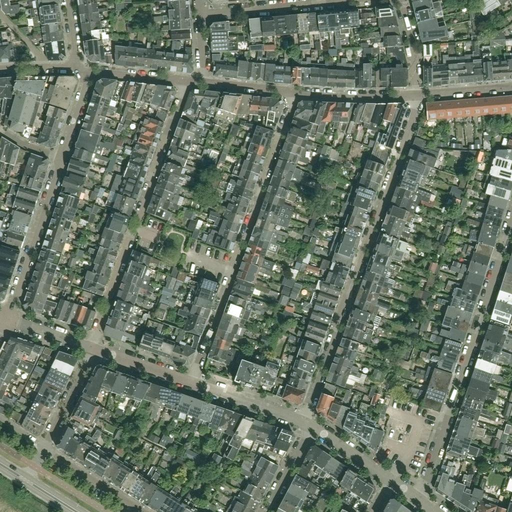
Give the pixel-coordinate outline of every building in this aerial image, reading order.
[(28,0),(29,2),(33,2),(34,9),(58,5),(57,0),(28,0)] [(189,10),(188,0),(168,2),(168,7),(162,7),(162,9),(160,10),(160,12),(168,11),(189,10)] [(439,2),(432,3),(431,0),(423,0),(412,3),(412,4),(415,14),(440,7),(439,2)] [(510,2),(511,0),(473,0),(484,16),(500,5),(501,6),(509,1),(510,2)] [(99,4),(79,6),(80,15),(102,12),(108,12),(107,8),(100,9),(99,4)] [(19,5),(9,7),(10,15),(21,13),(19,5)] [(60,14),(59,11),(58,7),(59,7),(58,5),(34,9),(30,10),(31,18),(33,18),(60,14)] [(361,20),(395,17),(393,9),(390,7),(375,8),(376,13),(367,14),(367,9),(360,10),(361,20)] [(436,19),(443,17),(440,7),(415,14),(417,23),(417,24),(436,19)] [(190,20),(189,10),(168,11),(169,17),(159,17),(153,17),(153,22),(161,22),(169,21),(190,20)] [(360,35),(358,10),(347,11),(349,28),(355,28),(355,35),(360,35)] [(349,28),(347,11),(346,11),(337,12),(340,39),(345,39),(345,38),(350,38),(349,28)] [(104,22),(102,12),(80,15),(81,24),(104,22)] [(340,39),(337,12),(328,13),(327,13),(329,32),(335,31),(336,40),(340,40),(340,39)] [(329,32),(327,13),(326,13),(327,13),(317,14),(321,50),(324,50),(323,40),(325,40),(324,32),(329,32)] [(60,22),(60,17),(60,14),(33,18),(34,27),(41,26),(61,23),(60,22)] [(321,50),(317,14),(308,15),(307,15),(309,33),(314,32),(314,40),(315,39),(316,43),(315,43),(316,51),(321,51),(321,50)] [(309,33),(307,15),(297,16),(298,34),(299,42),(304,41),(304,33),(309,33)] [(298,34),(297,16),(285,17),(286,35),(298,34)] [(286,35),(285,17),(273,18),(275,36),(286,35)] [(366,27),(366,25),(378,24),(379,29),(380,29),(398,28),(398,27),(397,27),(395,17),(361,20),(362,28),(366,27)] [(275,36),(273,18),(261,19),(263,38),(263,41),(268,41),(268,37),(275,36)] [(263,38),(261,19),(249,20),(251,42),(253,42),(253,39),(263,38)] [(444,22),(437,24),(436,19),(417,24),(417,25),(420,34),(445,27),(444,22)] [(190,29),(190,20),(169,21),(169,26),(163,27),(163,29),(161,29),(162,31),(171,31),(190,29)] [(104,22),(81,24),(83,34),(104,31),(115,30),(114,24),(108,25),(108,21),(104,22)] [(42,32),(37,33),(38,36),(26,37),(27,37),(33,36),(62,32),(62,29),(61,29),(61,24),(61,23),(41,26),(42,32)] [(241,31),(241,26),(238,27),(238,26),(229,27),(229,23),(213,24),(210,27),(210,33),(228,32),(241,31)] [(448,37),(445,27),(420,34),(422,42),(421,42),(422,43),(440,39),(448,37)] [(371,39),(400,37),(398,28),(380,29),(380,33),(373,33),(373,34),(363,35),(363,39),(371,39)] [(495,34),(492,28),(484,33),(487,38),(495,34)] [(191,40),(190,29),(171,31),(171,36),(163,37),(164,41),(171,40),(171,41),(191,40)] [(5,62),(14,61),(11,37),(7,37),(6,31),(1,32),(1,34),(5,62)] [(112,39),(112,35),(104,36),(104,31),(83,34),(84,43),(105,40),(112,39)] [(506,40),(501,31),(495,34),(487,38),(488,41),(490,41),(497,40),(506,40)] [(34,40),(43,39),(44,44),(63,41),(63,40),(62,33),(62,32),(33,36),(27,37),(30,41),(34,41),(34,40)] [(210,33),(211,43),(238,42),(245,41),(245,36),(228,37),(228,32),(210,33)] [(126,67),(127,48),(121,47),(122,43),(117,43),(117,35),(112,35),(112,39),(115,44),(115,47),(116,65),(126,67)] [(402,45),(400,37),(371,39),(371,44),(383,44),(383,48),(386,48),(392,47),(402,47),(402,46),(402,45)] [(105,56),(103,44),(109,43),(109,41),(112,41),(112,39),(105,40),(84,43),(86,59),(105,56)] [(65,56),(63,42),(63,41),(44,44),(40,44),(40,47),(45,46),(47,59),(49,61),(63,61),(63,60),(65,58),(66,57),(65,56)] [(164,71),(166,52),(160,52),(161,42),(157,41),(156,46),(154,70),(164,71)] [(166,52),(164,71),(173,72),(176,42),(172,41),(171,53),(166,52)] [(185,55),(179,54),(180,42),(176,42),(173,72),(182,73),(185,55)] [(229,53),(229,48),(238,48),(238,42),(211,43),(212,54),(224,53),(229,53)] [(483,82),(481,49),(478,49),(478,42),(471,42),(472,56),(474,82),(475,82),(475,83),(482,82),(483,82)] [(126,67),(135,68),(137,43),(134,43),(133,49),(127,48),(126,67)] [(135,68),(144,69),(147,50),(141,49),(141,44),(137,43),(135,68)] [(144,69),(154,70),(156,46),(153,45),(152,51),(149,50),(149,48),(150,48),(150,44),(147,43),(147,50),(144,69)] [(432,46),(432,45),(423,46),(423,48),(423,58),(432,57),(432,51),(432,46)] [(490,63),(489,46),(481,47),(481,49),(483,82),(491,81),(491,82),(492,82),(491,80),(494,80),(492,63),(490,63)] [(408,78),(408,69),(407,69),(408,67),(402,47),(392,47),(386,48),(387,54),(394,54),(394,56),(397,61),(398,66),(390,66),(390,67),(390,70),(391,78),(408,78)] [(193,71),(192,55),(191,48),(185,48),(185,55),(182,73),(190,74),(193,71)] [(288,59),(288,54),(288,51),(284,51),(284,54),(284,59),(284,60),(282,84),(291,85),(292,63),(288,63),(288,59)] [(264,82),(266,59),(262,58),(262,52),(258,52),(257,60),(257,64),(255,81),(264,82)] [(273,83),(275,65),(276,60),(270,59),(270,58),(275,58),(276,52),(267,52),(266,52),(266,59),(264,82),(273,83)] [(112,65),(110,53),(106,53),(107,56),(105,56),(86,59),(90,63),(112,65)] [(509,79),(507,54),(504,54),(504,56),(504,62),(500,62),(500,60),(499,60),(500,81),(506,80),(506,79),(509,79)] [(449,85),(447,56),(441,56),(442,66),(439,66),(440,86),(449,85)] [(457,83),(455,58),(448,58),(448,56),(447,56),(449,85),(455,84),(455,83),(457,83)] [(474,82),(472,56),(464,56),(465,64),(464,64),(466,84),(472,83),(472,82),(474,82)] [(459,57),(455,58),(457,83),(459,83),(459,84),(465,84),(466,84),(464,64),(460,64),(459,57)] [(226,58),(225,58),(224,63),(220,63),(214,63),(213,75),(215,77),(224,78),(226,58)] [(235,79),(236,63),(236,64),(234,64),(235,59),(226,58),(224,78),(235,79)] [(307,58),(306,63),(302,62),(300,85),(309,86),(309,85),(311,64),(311,59),(307,58)] [(248,60),(246,80),(255,81),(257,64),(252,64),(252,59),(248,59),(248,60)] [(282,84),(284,60),(280,59),(279,66),(275,65),(273,83),(282,84)] [(300,85),(302,62),(302,60),(293,59),(292,63),(291,85),(300,85)] [(336,87),(336,71),(332,71),(333,59),(328,59),(328,60),(328,68),(327,87),(336,87)] [(345,88),(347,64),(346,64),(346,59),(341,59),(341,64),(337,64),(336,69),(336,71),(336,87),(345,88)] [(235,79),(246,80),(248,60),(244,60),(244,63),(238,62),(238,63),(236,63),(235,79)] [(327,87),(328,68),(328,60),(325,60),(325,65),(319,65),(319,70),(318,86),(327,87)] [(439,64),(438,64),(437,61),(431,61),(432,63),(430,63),(432,87),(440,86),(439,66),(439,64)] [(391,89),(391,78),(390,70),(390,67),(390,66),(386,66),(386,63),(380,63),(380,68),(381,88),(390,89),(391,89)] [(432,87),(430,63),(424,64),(424,67),(423,67),(424,86),(426,87),(432,87)] [(318,86),(319,70),(319,65),(311,64),(309,85),(318,86)] [(354,88),(355,68),(355,66),(354,66),(354,64),(347,64),(345,88),(354,88)] [(372,69),(372,68),(371,68),(371,65),(363,65),(363,70),(364,70),(363,89),(372,89),(372,84),(372,69)] [(363,89),(364,70),(363,70),(357,70),(357,68),(355,68),(354,88),(363,89)] [(381,88),(380,68),(372,68),(372,69),(372,84),(372,89),(372,88),(381,88)] [(77,81),(74,77),(50,77),(48,85),(73,93),(77,81)] [(11,100),(17,78),(15,78),(7,79),(4,99),(1,115),(3,115),(6,100),(11,100)] [(35,119),(41,101),(43,93),(46,84),(48,78),(32,78),(31,78),(30,78),(26,79),(27,78),(25,78),(17,78),(11,100),(3,125),(10,130),(11,129),(14,131),(18,133),(22,132),(21,135),(29,140),(33,126),(34,123),(35,119)] [(408,85),(408,78),(391,78),(391,89),(392,89),(392,88),(405,88),(408,85)] [(118,97),(115,96),(103,92),(107,80),(102,79),(100,81),(99,82),(97,83),(95,89),(93,95),(111,101),(116,102),(118,97)] [(115,96),(120,82),(107,80),(103,92),(115,96)] [(131,102),(138,84),(127,83),(121,100),(128,102),(126,107),(129,108),(131,102)] [(73,93),(48,85),(47,84),(46,84),(43,93),(70,102),(73,93)] [(137,112),(147,85),(138,84),(131,102),(136,103),(135,107),(137,108),(135,111),(137,112)] [(150,106),(150,104),(157,86),(147,85),(137,112),(137,113),(142,114),(146,104),(150,106)] [(157,111),(166,87),(157,86),(150,104),(150,106),(149,108),(153,110),(157,111)] [(165,122),(176,92),(173,88),(166,87),(157,111),(154,119),(165,122)] [(197,109),(199,104),(197,104),(198,101),(200,101),(203,92),(194,91),(190,93),(180,120),(192,124),(195,116),(196,117),(199,110),(197,109)] [(206,113),(214,93),(203,92),(200,101),(198,101),(197,104),(199,104),(197,109),(199,110),(201,111),(200,113),(206,115),(206,113)] [(70,102),(43,93),(41,101),(42,102),(67,111),(70,102)] [(215,116),(223,94),(214,93),(206,113),(208,114),(215,116)] [(222,125),(233,95),(223,94),(215,116),(212,126),(210,130),(216,133),(218,127),(216,126),(218,121),(221,122),(220,124),(222,125)] [(93,95),(90,104),(113,111),(115,107),(109,105),(110,102),(111,101),(93,95)] [(235,116),(242,96),(233,95),(222,125),(223,125),(223,123),(232,126),(232,125),(235,116)] [(249,115),(251,97),(242,96),(235,116),(241,117),(241,115),(248,116),(249,115)] [(258,116),(261,98),(251,97),(249,115),(254,116),(253,123),(257,124),(258,117),(258,116)] [(508,113),(507,97),(505,98),(505,97),(504,97),(504,98),(498,98),(500,114),(501,114),(508,113)] [(265,127),(270,99),(261,98),(258,116),(258,117),(263,117),(261,126),(265,127)] [(500,114),(498,98),(491,98),(491,99),(489,99),(491,115),(497,114),(500,114)] [(275,130),(284,104),(281,100),(270,99),(265,127),(275,130)] [(491,115),(489,99),(487,99),(486,99),(480,100),(482,116),(490,115),(491,115)] [(472,116),(472,108),(471,100),(469,100),(468,100),(462,101),(463,117),(472,116)] [(472,100),(471,100),(472,108),(472,116),(482,116),(480,100),(474,100),(473,100),(472,100)] [(454,118),(453,102),(451,102),(451,101),(450,101),(450,102),(444,102),(445,118),(454,118)] [(463,117),(462,101),(456,101),(455,101),(453,102),(454,118),(463,117)] [(302,121),(308,102),(302,102),(298,104),(294,118),(302,121)] [(309,123),(316,103),(308,102),(302,121),(309,123)] [(445,118),(444,102),(438,103),(438,102),(437,102),(437,103),(435,103),(436,119),(437,119),(445,118)] [(316,103),(309,123),(310,123),(307,133),(316,136),(315,138),(325,141),(326,137),(323,135),(316,133),(318,128),(327,104),(316,103)] [(426,104),(427,120),(436,119),(435,103),(433,103),(431,103),(426,104)] [(113,111),(90,104),(87,113),(105,118),(106,113),(112,115),(113,111)] [(330,123),(336,104),(327,104),(318,128),(316,133),(323,135),(326,137),(328,132),(323,130),(326,122),(330,123)] [(339,122),(345,104),(336,104),(330,123),(334,124),(332,129),(337,131),(337,130),(339,122)] [(345,133),(354,104),(345,104),(339,122),(337,130),(345,133)] [(360,123),(365,105),(356,104),(346,133),(350,135),(354,123),(359,125),(360,123)] [(385,148),(391,150),(406,108),(407,107),(405,104),(398,104),(386,135),(380,133),(378,142),(375,141),(375,143),(373,149),(369,160),(386,165),(387,161),(381,159),(385,148)] [(384,133),(381,132),(380,133),(386,135),(398,104),(388,104),(380,126),(386,128),(384,133)] [(63,122),(66,112),(45,105),(44,109),(48,110),(47,114),(45,114),(44,115),(46,116),(63,122)] [(368,128),(376,105),(365,105),(360,123),(364,124),(363,127),(367,129),(368,128)] [(377,131),(386,105),(376,105),(368,128),(377,131)] [(132,121),(135,114),(133,113),(128,111),(126,118),(125,119),(130,121),(132,121)] [(105,124),(107,118),(105,118),(87,113),(84,121),(108,129),(109,129),(110,125),(105,124)] [(60,131),(63,122),(46,116),(45,122),(38,120),(36,119),(35,119),(34,123),(60,131)] [(161,133),(164,124),(144,117),(142,121),(141,121),(140,125),(161,133)] [(310,123),(309,123),(302,121),(294,118),(293,120),(290,127),(307,133),(310,123)] [(180,120),(177,128),(192,134),(194,135),(199,137),(200,137),(202,137),(202,135),(201,135),(202,134),(204,128),(203,128),(202,128),(196,125),(192,124),(180,120)] [(101,131),(115,136),(113,142),(117,143),(117,142),(120,133),(116,132),(109,129),(108,129),(84,121),(81,130),(99,136),(101,131)] [(274,132),(257,127),(251,125),(245,124),(245,122),(241,121),(240,125),(255,130),(253,135),(271,141),(274,132)] [(57,140),(60,131),(34,123),(33,126),(42,130),(41,133),(39,132),(39,134),(57,140)] [(158,141),(161,133),(140,125),(138,130),(135,129),(134,132),(137,133),(136,134),(158,141)] [(235,138),(239,127),(232,125),(232,126),(228,136),(234,138),(235,138)] [(316,136),(307,133),(290,127),(288,135),(307,141),(308,137),(324,142),(325,141),(315,138),(316,136)] [(199,137),(194,135),(192,134),(177,128),(174,137),(191,143),(197,145),(198,142),(200,137),(199,137)] [(116,146),(117,143),(113,142),(113,144),(104,141),(103,143),(101,142),(103,138),(99,136),(81,130),(75,149),(100,157),(102,148),(113,152),(116,146)] [(268,150),(271,141),(253,135),(248,133),(247,137),(252,138),(250,143),(268,150)] [(55,146),(57,140),(39,134),(38,136),(40,137),(39,140),(31,137),(30,142),(51,149),(55,146)] [(134,141),(132,141),(132,142),(155,150),(158,141),(136,134),(134,141)] [(307,141),(288,135),(285,142),(304,149),(306,144),(312,146),(313,144),(307,141)] [(231,146),(234,138),(228,136),(225,144),(231,146)] [(191,143),(174,137),(171,146),(188,152),(190,146),(191,143)] [(4,163),(10,143),(2,138),(0,143),(0,162),(0,178),(1,173),(2,171),(4,163)] [(430,168),(433,169),(440,149),(423,147),(425,142),(415,138),(412,145),(423,148),(422,149),(412,145),(410,150),(407,159),(406,159),(430,168)] [(155,150),(132,142),(132,143),(134,144),(133,148),(125,146),(124,149),(126,149),(151,158),(155,150)] [(282,151),(299,157),(304,159),(307,150),(304,149),(285,142),(282,151)] [(16,160),(19,149),(10,143),(4,163),(9,165),(6,176),(11,177),(13,171),(15,161),(16,160)] [(265,158),(268,150),(250,143),(248,149),(241,147),(240,149),(265,158)] [(227,154),(231,146),(225,144),(222,152),(227,154)] [(194,154),(188,152),(171,146),(168,154),(187,161),(188,156),(200,161),(202,157),(194,154)] [(331,148),(324,146),(323,148),(321,154),(320,155),(328,158),(331,148)] [(49,165),(47,160),(31,155),(28,161),(24,160),(22,159),(24,152),(19,149),(16,160),(15,161),(20,163),(27,165),(46,172),(49,165)] [(108,164),(109,160),(100,157),(75,149),(72,158),(90,164),(92,158),(98,161),(108,164)] [(124,154),(131,156),(130,160),(148,167),(151,158),(126,149),(125,151),(124,154)] [(245,160),(262,166),(265,158),(240,149),(239,152),(241,153),(241,154),(247,156),(245,160)] [(319,162),(334,168),(339,152),(332,150),(329,159),(321,156),(319,162)] [(511,150),(505,151),(494,151),(493,152),(495,152),(494,157),(511,162),(511,150)] [(299,157),(282,151),(279,160),(295,165),(297,161),(306,165),(308,160),(304,159),(299,157)] [(227,154),(222,152),(219,161),(224,163),(227,154)] [(475,161),(476,155),(468,152),(465,161),(474,164),(475,161)] [(115,165),(118,156),(116,155),(113,154),(110,160),(110,163),(115,165)] [(185,170),(190,171),(191,169),(185,166),(187,161),(168,154),(165,162),(185,170)] [(511,172),(511,162),(494,157),(492,156),(490,165),(511,172)] [(88,172),(91,164),(90,164),(72,158),(68,172),(86,178),(86,177),(93,179),(95,174),(88,172)] [(245,160),(245,161),(239,159),(237,167),(238,168),(239,168),(242,169),(259,175),(262,166),(245,160)] [(427,177),(430,168),(406,159),(406,160),(404,165),(403,166),(404,167),(403,169),(427,177)] [(130,160),(128,165),(125,164),(124,168),(145,175),(146,174),(146,173),(148,168),(148,167),(130,160)] [(302,171),(294,169),(295,165),(279,160),(276,168),(307,179),(309,175),(302,172),(302,171)] [(382,176),(385,167),(367,161),(364,170),(382,176)] [(187,180),(188,180),(193,182),(194,179),(189,178),(183,175),(185,170),(165,162),(162,171),(187,180)] [(112,173),(115,165),(110,163),(107,169),(107,171),(112,173)] [(43,182),(46,172),(27,165),(27,166),(25,171),(22,170),(21,174),(24,175),(43,182)] [(511,182),(511,172),(490,165),(487,174),(511,182)] [(259,175),(242,169),(239,168),(238,168),(237,167),(235,167),(232,175),(236,177),(238,177),(255,184),(259,175)] [(145,177),(145,175),(124,168),(123,171),(124,172),(122,177),(124,177),(142,184),(142,183),(144,178),(145,178),(145,177)] [(307,179),(276,168),(273,176),(290,183),(292,178),(309,184),(310,180),(307,179)] [(400,177),(399,178),(419,185),(424,187),(427,177),(403,169),(402,170),(401,172),(402,172),(400,177)] [(221,171),(216,170),(215,171),(213,178),(218,180),(221,171)] [(357,173),(356,177),(379,185),(382,176),(364,170),(363,170),(361,175),(357,173)] [(471,170),(468,179),(473,181),(476,172),(472,170),(471,170)] [(193,182),(188,180),(187,180),(162,171),(159,179),(180,187),(181,187),(183,181),(192,185),(193,182)] [(64,182),(83,189),(86,178),(68,172),(66,178),(64,182)] [(509,192),(511,183),(511,182),(487,174),(487,175),(484,184),(509,192)] [(43,182),(24,175),(22,181),(11,177),(9,182),(15,184),(40,193),(43,182)] [(296,189),(298,186),(296,185),(290,183),(273,176),(270,185),(288,191),(290,186),(296,189)] [(140,190),(142,185),(142,184),(124,177),(122,177),(120,182),(119,182),(117,185),(139,192),(139,191),(140,191),(140,190)] [(253,192),(255,184),(238,177),(236,182),(230,180),(229,184),(253,192)] [(379,185),(356,177),(355,180),(359,182),(357,187),(375,194),(379,185)] [(218,180),(213,178),(209,188),(217,190),(220,181),(218,180)] [(417,189),(419,185),(399,178),(397,184),(397,185),(396,187),(429,199),(431,194),(417,189)] [(182,187),(181,187),(180,187),(159,179),(156,188),(178,196),(182,187)] [(83,194),(85,190),(83,189),(64,182),(63,187),(61,194),(79,199),(81,194),(83,194)] [(36,203),(40,193),(15,184),(13,191),(14,191),(13,193),(12,195),(36,203)] [(227,193),(250,200),(253,192),(229,184),(226,192),(227,193)] [(507,201),(509,192),(484,184),(483,188),(491,191),(490,196),(507,201)] [(138,194),(139,192),(117,185),(116,187),(120,189),(118,192),(117,192),(116,194),(118,195),(136,201),(136,200),(138,195),(138,194)] [(297,195),(288,191),(270,185),(266,194),(285,200),(294,204),(297,195)] [(372,203),(375,194),(357,187),(352,185),(348,195),(372,203)] [(429,199),(396,187),(396,189),(395,189),(395,190),(393,196),(393,195),(392,196),(412,203),(414,198),(434,206),(436,202),(429,199)] [(180,196),(178,196),(156,188),(153,196),(172,203),(174,198),(179,200),(178,201),(186,203),(187,199),(180,196)] [(454,188),(451,196),(460,200),(463,191),(454,188)] [(95,200),(98,194),(93,192),(92,192),(90,198),(95,200)] [(61,193),(57,204),(76,211),(80,200),(79,199),(61,194),(61,193)] [(246,209),(250,200),(227,193),(224,202),(229,203),(246,209)] [(504,210),(507,201),(490,196),(481,193),(480,198),(488,201),(487,205),(504,210)] [(283,205),(285,200),(266,194),(264,202),(291,212),(293,208),(283,205)] [(36,203),(12,195),(11,199),(7,199),(5,205),(9,206),(13,207),(12,208),(32,215),(36,203)] [(132,210),(135,201),(136,201),(118,195),(116,200),(111,198),(110,202),(132,210)] [(349,206),(369,213),(372,203),(348,195),(347,199),(351,200),(349,206)] [(180,206),(172,203),(153,196),(150,205),(167,211),(168,208),(178,211),(180,206)] [(390,203),(390,206),(413,215),(417,205),(412,203),(392,196),(392,197),(393,197),(391,202),(390,202),(390,203)] [(453,198),(451,204),(459,207),(461,200),(453,198)] [(462,200),(460,207),(465,208),(468,200),(463,198),(462,200)] [(105,205),(113,208),(112,212),(129,218),(132,210),(110,202),(107,201),(105,205)] [(291,212),(264,202),(261,211),(278,217),(280,213),(290,216),(291,212)] [(486,210),(484,215),(501,220),(504,210),(487,205),(476,202),(474,206),(486,210)] [(224,211),(243,218),(246,209),(229,203),(227,208),(222,206),(221,210),(224,211)] [(78,218),(74,217),(76,211),(57,204),(54,215),(77,223),(78,218)] [(365,222),(369,213),(349,206),(344,204),(341,213),(342,213),(342,214),(365,222)] [(168,222),(171,212),(167,211),(150,205),(147,213),(168,222)] [(386,214),(386,215),(405,222),(412,224),(414,220),(417,221),(419,216),(413,215),(390,206),(389,208),(388,208),(388,209),(386,214)] [(29,226),(32,215),(12,208),(10,215),(2,212),(1,216),(4,217),(29,226)] [(183,209),(181,216),(189,219),(191,212),(183,209)] [(240,226),(243,218),(224,211),(222,216),(210,212),(209,215),(210,215),(210,216),(216,218),(224,220),(240,226)] [(290,221),(278,217),(261,211),(257,219),(275,225),(277,220),(289,225),(290,221)] [(498,229),(501,220),(484,215),(470,211),(469,215),(483,219),(482,224),(498,229)] [(126,227),(129,218),(112,212),(110,216),(104,214),(103,218),(126,227)] [(362,231),(365,222),(342,214),(342,213),(341,213),(339,217),(346,219),(344,225),(362,231)] [(70,228),(72,222),(77,223),(54,215),(50,226),(71,233),(72,229),(70,228)] [(403,228),(405,222),(386,215),(386,216),(384,221),(383,222),(384,222),(383,224),(408,233),(408,232),(410,233),(411,230),(403,228)] [(237,235),(240,226),(224,220),(216,218),(210,216),(208,220),(215,222),(213,226),(219,229),(237,235)] [(25,237),(29,226),(4,217),(0,229),(1,229),(6,231),(25,237)] [(105,229),(123,235),(126,227),(103,218),(101,222),(107,224),(105,229)] [(274,230),(275,225),(257,219),(254,228),(284,238),(287,239),(289,235),(282,232),(281,233),(274,230)] [(466,224),(480,228),(479,233),(495,238),(498,229),(482,224),(467,219),(466,224)] [(197,222),(191,220),(187,230),(193,232),(195,229),(197,222)] [(408,233),(383,224),(382,226),(381,227),(382,228),(380,233),(379,233),(379,234),(399,241),(401,235),(409,238),(410,234),(408,233)] [(359,241),(362,231),(344,225),(342,230),(338,228),(337,233),(359,241)] [(67,238),(68,233),(71,234),(71,233),(50,226),(46,237),(69,244),(70,239),(67,238)] [(120,245),(123,235),(105,229),(97,226),(96,230),(103,232),(101,238),(120,245)] [(318,237),(321,227),(316,226),(313,235),(318,237)] [(449,238),(452,229),(452,228),(447,226),(446,226),(443,236),(445,236),(449,238)] [(284,238),(254,228),(251,236),(276,245),(277,241),(283,243),(284,238)] [(303,235),(310,238),(312,230),(306,228),(303,235)] [(21,248),(25,237),(6,231),(1,229),(0,231),(0,241),(21,248)] [(234,243),(237,235),(219,229),(218,233),(211,230),(210,234),(210,235),(234,243)] [(478,238),(476,243),(492,248),(495,238),(479,233),(465,229),(463,233),(478,238)] [(356,250),(359,241),(337,233),(333,242),(337,244),(356,250)] [(231,252),(234,243),(210,235),(210,234),(209,234),(206,244),(214,247),(214,246),(231,252)] [(377,241),(376,243),(404,253),(406,254),(408,250),(397,246),(399,241),(379,234),(377,240),(376,241),(377,241)] [(120,245),(101,238),(95,236),(94,239),(96,240),(100,242),(98,247),(100,247),(117,253),(120,245)] [(276,245),(251,236),(248,245),(276,255),(279,246),(276,245)] [(446,245),(449,238),(445,236),(443,236),(440,244),(446,247),(446,245)] [(62,251),(65,244),(69,245),(69,244),(46,237),(43,247),(64,254),(65,251),(62,251)] [(404,253),(376,243),(375,245),(374,246),(375,246),(373,252),(392,259),(394,254),(403,257),(404,253)] [(462,250),(489,258),(492,248),(476,243),(475,248),(464,245),(462,250)] [(306,253),(313,255),(316,246),(315,246),(309,244),(306,253)] [(331,248),(330,252),(352,260),(356,250),(337,244),(335,249),(331,248)] [(0,259),(16,265),(20,252),(19,252),(0,245),(0,259)] [(276,255),(248,245),(245,253),(264,260),(266,255),(275,259),(276,255)] [(440,245),(437,255),(443,256),(446,247),(440,245)] [(39,258),(58,265),(61,255),(63,255),(64,254),(43,247),(39,258)] [(100,247),(98,252),(89,249),(87,252),(93,254),(97,256),(114,262),(117,253),(100,247)] [(486,268),(489,258),(462,250),(461,254),(472,257),(470,263),(486,268)] [(134,251),(133,251),(129,261),(149,268),(150,263),(158,266),(159,261),(154,259),(153,259),(134,251)] [(349,268),(352,260),(330,252),(329,256),(333,257),(331,263),(349,269),(349,268)] [(392,259),(373,252),(372,253),(373,253),(371,258),(370,258),(370,259),(370,260),(369,261),(393,270),(399,272),(401,269),(390,265),(392,259)] [(273,267),(263,264),(264,260),(245,253),(242,262),(268,271),(271,272),(273,267)] [(307,265),(310,255),(304,253),(302,260),(301,264),(307,265)] [(111,270),(114,262),(97,256),(96,259),(94,264),(111,270)] [(73,266),(75,259),(70,258),(67,269),(71,270),(73,266)] [(16,265),(0,259),(0,273),(12,277),(16,265)] [(54,277),(61,279),(62,277),(62,276),(55,274),(57,267),(38,260),(35,270),(54,277)] [(322,270),(322,271),(346,279),(349,269),(331,263),(325,261),(322,270)] [(366,270),(366,271),(389,279),(390,274),(392,274),(393,270),(369,261),(369,264),(368,264),(368,265),(366,270)] [(268,271),(242,262),(239,270),(258,277),(259,273),(270,277),(272,272),(271,272),(268,271)] [(111,270),(94,264),(90,263),(89,266),(93,267),(91,273),(108,279),(111,270)] [(146,276),(148,270),(129,263),(125,272),(149,281),(150,278),(146,276)] [(432,263),(429,272),(437,275),(440,266),(432,263)] [(469,267),(462,265),(461,270),(483,277),(486,268),(470,263),(469,267)] [(304,275),(307,265),(301,264),(301,265),(298,271),(298,273),(304,275)] [(179,271),(180,270),(179,269),(174,267),(170,277),(176,279),(179,271)] [(480,286),(483,277),(461,270),(451,267),(449,271),(459,274),(457,279),(464,281),(480,286)] [(35,270),(32,280),(51,286),(54,277),(35,270)] [(105,287),(108,279),(91,273),(85,270),(82,279),(85,280),(105,287)] [(258,277),(239,270),(236,279),(270,291),(271,288),(266,287),(267,285),(256,282),(258,277)] [(184,283),(187,274),(183,273),(181,272),(179,271),(176,279),(176,280),(184,283)] [(298,273),(291,271),(288,279),(295,281),(298,273)] [(342,289),(346,279),(322,271),(320,275),(325,277),(324,282),(342,289)] [(388,279),(389,279),(366,271),(364,277),(363,277),(363,278),(363,280),(387,289),(387,288),(391,290),(394,281),(388,279)] [(149,281),(125,272),(122,281),(150,291),(151,288),(142,284),(144,279),(149,281)] [(162,283),(164,277),(154,272),(151,279),(162,283)] [(0,286),(7,289),(12,277),(0,273),(0,286)] [(437,276),(430,273),(427,282),(434,285),(437,276)] [(511,275),(505,273),(502,282),(511,285),(511,275)] [(71,286),(74,276),(73,275),(70,274),(68,278),(67,281),(66,284),(71,286)] [(294,283),(295,281),(285,277),(282,286),(292,289),(294,283)] [(172,289),(175,280),(169,278),(166,287),(172,289)] [(67,281),(61,279),(58,288),(64,290),(66,286),(66,284),(67,281)] [(199,284),(189,280),(188,284),(189,284),(216,294),(219,285),(205,280),(202,279),(201,279),(199,284)] [(270,291),(236,279),(233,287),(252,295),(258,297),(259,292),(268,296),(270,291)] [(32,280),(28,290),(47,296),(49,296),(50,293),(49,292),(51,286),(32,280)] [(101,296),(105,287),(85,280),(82,290),(101,296)] [(342,289),(324,282),(319,280),(317,286),(311,284),(309,288),(313,289),(339,298),(342,289)] [(386,289),(387,289),(363,280),(362,282),(361,283),(362,283),(360,289),(359,289),(378,296),(380,291),(400,298),(401,294),(391,290),(389,290),(386,289)] [(150,291),(122,281),(119,291),(137,297),(139,293),(145,295),(147,291),(150,292),(150,291)] [(477,296),(480,286),(464,281),(463,285),(448,281),(447,286),(454,288),(454,289),(477,296)] [(434,285),(427,282),(424,292),(431,294),(434,285)] [(511,285),(502,282),(500,292),(511,295),(511,285)] [(292,289),(289,298),(296,300),(297,296),(299,295),(302,286),(294,283),(292,289)] [(213,303),(216,294),(189,284),(187,288),(190,290),(189,294),(193,296),(213,303)] [(66,294),(68,287),(66,286),(64,290),(60,300),(57,309),(57,310),(56,313),(54,319),(62,322),(71,298),(68,297),(67,302),(63,301),(66,294)] [(290,289),(284,286),(281,294),(288,297),(290,289)] [(445,290),(453,293),(451,298),(474,305),(477,296),(454,289),(454,288),(447,286),(445,290)] [(173,291),(163,287),(160,295),(162,295),(171,298),(173,291)] [(251,300),(252,295),(233,287),(230,296),(263,308),(264,304),(251,300)] [(332,317),(339,298),(313,289),(312,293),(318,295),(314,305),(303,302),(302,306),(332,317)] [(357,297),(356,299),(387,310),(389,311),(390,306),(377,301),(378,296),(359,289),(359,290),(357,296),(357,295),(356,297),(357,297)] [(28,290),(25,299),(57,310),(57,309),(56,309),(57,304),(46,300),(47,296),(28,290)] [(141,304),(143,299),(137,297),(119,291),(115,300),(134,306),(136,302),(141,304)] [(420,301),(421,301),(428,304),(431,294),(424,292),(420,301)] [(511,295),(500,292),(497,301),(511,305),(511,295)] [(210,312),(213,303),(193,296),(189,294),(188,294),(185,303),(191,305),(193,305),(210,312)] [(174,308),(176,300),(171,298),(162,295),(160,303),(172,307),(174,308)] [(263,308),(230,296),(227,304),(250,313),(251,312),(260,315),(261,311),(263,308)] [(81,298),(79,297),(76,305),(73,304),(74,299),(71,298),(62,322),(71,325),(81,298)] [(80,328),(87,307),(85,307),(85,308),(82,307),(85,299),(81,298),(71,325),(80,328)] [(448,308),(471,315),(474,305),(451,298),(450,303),(445,301),(444,306),(448,307),(448,308)] [(50,311),(56,313),(57,310),(25,299),(23,306),(25,310),(41,316),(43,309),(49,312),(50,311)] [(387,310),(356,299),(355,301),(354,302),(355,302),(353,308),(371,315),(376,317),(378,311),(385,314),(387,310)] [(136,317),(139,308),(134,306),(115,300),(112,309),(133,316),(136,317)] [(511,305),(497,301),(494,310),(511,316),(511,305)] [(248,319),(250,313),(227,304),(224,312),(248,321),(248,319)] [(210,312),(193,305),(191,310),(189,309),(189,308),(184,307),(183,308),(182,311),(192,314),(207,320),(210,312)] [(90,329),(97,307),(94,306),(92,311),(89,310),(89,308),(87,307),(80,328),(86,331),(90,329)] [(331,321),(332,317),(302,306),(300,310),(311,314),(309,320),(329,327),(331,321)] [(380,318),(376,317),(371,315),(353,308),(352,309),(350,314),(350,315),(349,317),(375,327),(377,327),(380,318)] [(469,324),(471,315),(448,308),(445,317),(469,324)] [(132,319),(133,316),(112,309),(109,318),(127,324),(129,319),(132,319)] [(187,318),(186,322),(197,326),(204,328),(207,320),(192,314),(182,311),(179,310),(177,315),(187,318)] [(511,320),(511,316),(494,310),(491,320),(510,326),(511,320)] [(291,320),(293,314),(285,311),(283,315),(282,317),(291,320)] [(425,314),(423,320),(428,321),(431,312),(426,311),(425,314)] [(239,325),(241,320),(224,313),(221,321),(244,330),(245,328),(242,327),(243,326),(239,325)] [(276,313),(273,320),(275,321),(280,322),(281,322),(282,317),(283,315),(276,313)] [(372,336),(375,327),(349,317),(349,320),(348,319),(348,320),(348,321),(346,326),(346,327),(372,336)] [(469,324),(445,317),(442,326),(466,334),(469,324)] [(132,330),(133,327),(127,324),(109,318),(106,327),(124,333),(126,328),(132,330)] [(309,325),(307,330),(325,336),(329,327),(309,320),(304,318),(302,323),(309,325)] [(419,331),(424,333),(426,333),(430,322),(428,321),(423,320),(419,331)] [(244,330),(221,321),(218,330),(239,337),(241,338),(244,330)] [(275,321),(272,330),(277,331),(280,322),(275,321)] [(201,337),(204,328),(197,326),(186,322),(183,330),(185,331),(201,337)] [(511,335),(507,334),(509,328),(491,322),(487,331),(511,340),(511,335)] [(463,343),(466,334),(442,326),(439,336),(463,343)] [(134,342),(136,337),(124,333),(106,327),(104,332),(105,337),(123,343),(123,341),(122,340),(123,337),(129,339),(129,340),(134,342)] [(369,346),(372,336),(346,327),(344,333),(343,332),(343,334),(344,334),(343,336),(345,337),(369,346)] [(180,363),(185,348),(179,346),(180,342),(181,342),(185,331),(183,330),(181,330),(178,336),(175,344),(169,359),(180,363)] [(239,337),(218,330),(215,338),(231,344),(232,344),(233,341),(232,341),(233,338),(238,339),(239,337)] [(299,333),(297,337),(322,346),(325,336),(307,330),(305,335),(299,333)] [(421,342),(424,333),(419,331),(416,341),(421,342)] [(511,340),(487,331),(484,341),(503,347),(511,350),(511,340)] [(149,352),(154,336),(144,333),(139,348),(149,352)] [(34,366),(43,348),(14,336),(10,339),(3,352),(34,366)] [(159,355),(164,340),(154,336),(149,352),(159,355)] [(191,364),(200,339),(194,336),(193,339),(193,342),(191,348),(185,346),(185,348),(180,363),(188,366),(191,364)] [(458,354),(461,345),(436,336),(435,341),(444,344),(442,349),(458,354)] [(272,348),(275,340),(266,337),(264,345),(272,348)] [(230,348),(231,344),(215,338),(212,347),(243,358),(244,354),(230,348)] [(358,349),(360,344),(342,338),(339,347),(365,356),(367,352),(360,349),(360,350),(358,349)] [(169,359),(175,344),(164,340),(159,355),(169,359)] [(298,343),(302,345),(300,350),(318,357),(321,347),(299,340),(298,343)] [(511,356),(501,352),(503,347),(484,341),(481,350),(511,361),(511,356)] [(243,358),(212,347),(208,358),(228,366),(231,360),(237,362),(236,363),(240,365),(243,358)] [(365,356),(339,347),(336,356),(354,362),(356,357),(365,360),(366,357),(365,356)] [(292,352),(298,355),(297,359),(315,366),(318,357),(300,350),(293,348),(292,352)] [(441,353),(429,350),(428,354),(455,363),(458,354),(442,349),(441,353)] [(511,361),(481,350),(478,359),(496,366),(498,361),(511,365),(511,361)] [(410,353),(404,351),(401,359),(407,361),(410,353)] [(30,374),(34,366),(3,352),(0,359),(0,360),(17,369),(30,374)] [(246,386),(253,365),(254,361),(249,360),(248,363),(245,362),(246,360),(247,361),(249,353),(245,352),(244,354),(243,358),(240,365),(238,369),(235,379),(234,382),(239,384),(239,383),(246,385),(245,386),(246,386)] [(455,363),(428,354),(428,355),(421,352),(420,357),(438,363),(436,368),(452,373),(455,363)] [(67,365),(56,360),(48,356),(43,353),(41,357),(54,364),(51,368),(70,377),(74,368),(67,365)] [(77,362),(76,358),(59,353),(56,360),(67,365),(74,368),(77,362)] [(251,387),(258,389),(260,383),(265,369),(257,366),(257,364),(258,365),(261,357),(256,356),(254,361),(253,365),(246,386),(250,388),(251,387)] [(312,375),(315,366),(297,359),(289,356),(287,361),(295,363),(294,368),(312,375)] [(336,356),(333,364),(357,373),(359,369),(352,367),(354,362),(336,356)] [(501,368),(496,366),(478,359),(474,369),(498,377),(501,368)] [(0,369),(18,378),(20,379),(22,377),(15,373),(17,369),(0,360),(0,369)] [(265,369),(260,383),(273,387),(280,367),(267,363),(265,369)] [(357,373),(333,364),(329,373),(354,382),(363,385),(366,376),(357,373)] [(309,384),(312,375),(294,368),(293,368),(286,366),(285,369),(292,372),(290,377),(309,384)] [(70,377),(51,368),(49,373),(37,367),(36,369),(41,372),(40,374),(65,386),(70,377)] [(103,384),(108,370),(100,367),(99,367),(97,368),(96,368),(95,368),(95,369),(94,373),(93,372),(93,373),(90,380),(103,384)] [(235,379),(238,369),(232,367),(229,377),(235,379)] [(18,378),(0,369),(0,379),(10,384),(12,379),(16,382),(18,379),(18,378)] [(65,386),(40,374),(41,372),(36,369),(33,374),(45,381),(43,385),(61,395),(65,386)] [(451,375),(434,369),(432,374),(416,369),(414,373),(416,373),(448,384),(451,375)] [(503,379),(498,377),(474,369),(471,378),(490,385),(492,380),(502,383),(503,379)] [(111,392),(119,373),(115,371),(115,372),(108,370),(103,384),(101,389),(111,392)] [(378,381),(381,373),(375,370),(372,378),(378,381)] [(123,375),(119,373),(111,392),(117,395),(114,400),(118,402),(130,377),(123,375)] [(326,382),(351,391),(354,382),(329,373),(326,382)] [(445,394),(448,384),(416,373),(414,378),(429,383),(428,388),(445,394)] [(130,377),(118,402),(119,402),(123,403),(124,402),(125,402),(127,398),(131,399),(131,400),(140,381),(135,379),(130,377)] [(305,393),(309,384),(290,377),(288,383),(286,386),(305,393)] [(490,385),(471,378),(468,387),(497,397),(498,394),(488,390),(490,385)] [(10,384),(0,379),(0,389),(6,392),(10,384)] [(96,399),(101,389),(103,384),(90,380),(83,394),(96,399)] [(142,400),(151,385),(144,382),(140,381),(131,400),(136,401),(134,407),(138,409),(142,400)] [(286,386),(283,385),(276,382),(275,386),(279,387),(276,397),(299,405),(301,404),(305,393),(286,386)] [(38,394),(57,403),(61,395),(43,385),(39,383),(37,386),(41,388),(38,394)] [(326,419),(334,397),(335,394),(337,388),(325,384),(316,410),(317,414),(326,419)] [(149,409),(153,411),(150,418),(151,418),(154,411),(162,389),(151,385),(142,400),(151,404),(149,409)] [(497,398),(497,397),(468,387),(465,397),(484,403),(485,399),(495,402),(497,398)] [(326,419),(334,425),(346,391),(346,390),(342,389),(342,390),(337,388),(335,394),(334,397),(326,419)] [(445,394),(428,388),(426,393),(411,388),(410,392),(413,393),(442,403),(445,394)] [(11,401),(3,397),(6,392),(0,389),(0,399),(2,400),(10,404),(11,401)] [(168,401),(171,392),(162,389),(154,411),(151,418),(155,419),(157,412),(160,406),(166,408),(168,401)] [(342,430),(350,409),(348,408),(347,409),(345,408),(350,393),(346,391),(334,425),(342,430)] [(171,410),(169,416),(173,418),(181,396),(171,392),(168,401),(166,408),(171,410)] [(438,413),(442,403),(413,393),(411,398),(423,402),(421,407),(438,413)] [(52,411),(57,403),(38,394),(34,402),(52,411)] [(107,404),(96,399),(83,394),(81,398),(104,409),(107,404)] [(377,406),(380,396),(375,394),(371,404),(377,406)] [(192,399),(181,396),(173,418),(177,419),(179,413),(186,416),(192,399)] [(488,416),(489,411),(482,408),(484,403),(465,397),(462,406),(472,410),(488,416)] [(104,409),(81,398),(76,408),(96,418),(97,416),(95,415),(97,412),(101,414),(105,416),(108,411),(104,409)] [(0,406),(0,405),(2,400),(0,399),(0,413),(8,419),(10,417),(7,415),(8,412),(7,410),(4,409),(0,406)] [(193,434),(197,427),(205,404),(194,400),(188,416),(194,418),(192,425),(188,431),(193,434)] [(52,411),(34,402),(30,410),(48,419),(52,411)] [(350,436),(358,414),(355,414),(352,413),(355,404),(352,403),(350,407),(350,409),(342,430),(350,436)] [(215,438),(224,411),(205,404),(197,427),(193,434),(197,436),(201,430),(204,421),(210,423),(208,429),(213,430),(212,435),(209,434),(206,441),(212,443),(214,438),(215,438)] [(48,419),(30,410),(21,405),(19,410),(28,414),(27,416),(26,418),(26,419),(44,428),(48,419)] [(488,416),(472,410),(462,406),(458,416),(477,422),(479,417),(495,422),(497,418),(488,415),(488,416)] [(93,419),(95,420),(96,418),(76,408),(71,419),(93,430),(96,424),(92,422),(93,419)] [(358,441),(365,420),(360,419),(363,412),(359,410),(358,414),(350,436),(358,441)] [(44,428),(26,419),(26,418),(13,411),(10,418),(18,422),(17,424),(16,424),(22,428),(37,437),(40,436),(44,428)] [(215,438),(219,440),(221,433),(225,434),(225,435),(228,429),(233,414),(224,411),(215,438)] [(367,447),(373,427),(368,425),(372,413),(368,412),(365,420),(358,441),(367,447)] [(229,436),(226,442),(229,444),(243,417),(233,414),(228,429),(225,435),(229,436)] [(476,427),(477,422),(458,416),(455,425),(484,435),(486,431),(476,427)] [(238,452),(240,447),(243,442),(254,421),(243,417),(229,444),(223,456),(227,458),(226,458),(233,461),(238,452)] [(69,442),(80,424),(76,421),(74,424),(70,422),(61,437),(69,442)] [(254,442),(263,424),(254,421),(243,442),(247,444),(249,440),(254,442)] [(72,460),(84,440),(82,440),(81,441),(78,439),(85,427),(80,424),(69,442),(63,453),(72,460)] [(135,435),(136,432),(131,429),(133,425),(130,424),(126,431),(135,435)] [(262,449),(272,427),(263,424),(254,442),(254,444),(255,444),(257,445),(257,443),(261,445),(256,456),(257,456),(261,458),(264,450),(262,449)] [(376,426),(374,425),(373,427),(367,447),(376,453),(384,433),(377,430),(378,427),(376,426)] [(484,435),(455,425),(452,434),(471,441),(471,439),(474,440),(474,439),(475,439),(477,435),(483,438),(484,435)] [(273,449),(281,430),(272,427),(262,449),(264,450),(267,451),(268,447),(273,449)] [(82,466),(95,444),(98,439),(101,433),(97,430),(92,439),(87,436),(84,440),(72,460),(82,466)] [(293,434),(281,430),(273,449),(272,453),(284,458),(294,438),(293,434)] [(469,447),(471,441),(452,434),(449,444),(481,455),(482,452),(469,447)] [(156,444),(159,439),(151,435),(149,440),(156,444)] [(173,440),(164,435),(159,445),(168,450),(173,440)] [(63,453),(69,442),(61,437),(56,446),(57,450),(63,453)] [(499,444),(500,440),(496,438),(495,438),(494,438),(490,448),(493,449),(497,450),(499,444)] [(92,472),(103,452),(101,452),(101,453),(97,451),(99,447),(95,444),(82,466),(92,472)] [(466,455),(472,457),(476,459),(479,460),(481,455),(449,444),(446,453),(464,460),(466,455)] [(506,446),(504,446),(500,444),(499,444),(497,450),(497,452),(501,454),(503,454),(506,446)] [(102,478),(113,456),(109,453),(108,455),(105,454),(107,449),(105,448),(103,452),(92,472),(102,478)] [(314,465),(322,452),(315,448),(311,448),(297,474),(306,479),(314,465)] [(278,467),(284,458),(272,453),(267,451),(264,450),(261,458),(278,467)] [(122,465),(116,462),(119,458),(122,454),(117,451),(114,455),(113,456),(102,478),(110,483),(122,465)] [(319,477),(330,458),(322,452),(314,465),(318,468),(315,474),(316,475),(312,482),(315,484),(319,477)] [(278,467),(261,458),(257,456),(256,456),(251,453),(250,456),(252,457),(249,463),(274,476),(278,467)] [(190,457),(189,460),(193,462),(198,465),(199,463),(201,460),(192,455),(191,455),(190,457)] [(219,464),(220,461),(212,457),(206,467),(215,471),(219,464)] [(133,467),(136,460),(133,458),(129,464),(127,468),(122,465),(110,483),(119,489),(133,467)] [(182,467),(185,461),(178,458),(175,464),(182,467)] [(331,477),(339,464),(330,458),(319,477),(323,479),(326,474),(331,477)] [(141,465),(139,464),(140,462),(136,460),(133,467),(119,489),(128,494),(140,477),(135,474),(138,470),(141,465)] [(198,465),(204,468),(207,463),(201,460),(199,463),(198,465)] [(442,496),(451,469),(451,468),(453,463),(449,462),(447,467),(442,466),(434,488),(435,492),(442,496)] [(274,476),(249,463),(247,466),(256,470),(254,473),(252,472),(251,474),(269,484),(274,476)] [(337,489),(348,469),(339,464),(331,477),(328,482),(337,489)] [(154,472),(156,470),(152,467),(145,479),(140,477),(128,494),(137,500),(151,478),(154,472)] [(269,484),(251,474),(251,475),(240,469),(238,473),(245,477),(246,476),(251,479),(249,482),(247,481),(246,483),(265,492),(269,484)] [(343,491),(348,493),(358,476),(348,469),(337,489),(330,503),(335,506),(340,495),(341,495),(343,491)] [(452,480),(455,470),(451,469),(442,496),(450,502),(456,483),(457,482),(452,480)] [(147,506),(159,488),(154,485),(160,475),(154,472),(151,478),(137,500),(147,506)] [(464,475),(461,485),(456,483),(450,502),(458,507),(469,477),(468,476),(464,475)] [(469,475),(468,476),(469,477),(458,507),(465,511),(466,511),(473,493),(469,491),(474,476),(469,475)] [(317,487),(296,476),(292,484),(308,493),(313,495),(317,487)] [(356,503),(367,482),(358,476),(348,493),(348,494),(343,503),(348,506),(352,500),(356,503)] [(244,492),(260,501),(265,492),(246,483),(239,479),(237,483),(246,487),(244,492)] [(476,511),(484,492),(486,484),(486,483),(487,481),(482,479),(478,490),(474,489),(473,493),(466,511),(476,511)] [(157,511),(172,491),(175,484),(171,482),(165,492),(159,488),(147,506),(156,511),(157,511)] [(367,506),(376,491),(375,487),(367,482),(356,503),(350,511),(357,511),(363,503),(367,506)] [(176,494),(180,488),(175,484),(172,491),(157,511),(170,511),(178,500),(174,498),(176,494)] [(307,494),(308,493),(292,484),(288,493),(308,504),(309,504),(311,505),(313,502),(306,498),(307,494)] [(170,511),(182,511),(189,502),(192,496),(193,494),(189,492),(188,495),(182,503),(178,501),(178,500),(170,511)] [(494,511),(497,503),(498,500),(488,497),(489,494),(484,492),(476,511),(494,511)] [(233,500),(255,511),(259,503),(241,493),(238,498),(235,497),(234,500),(233,500)] [(283,501),(299,510),(302,504),(310,509),(312,505),(311,505),(309,504),(308,504),(288,493),(283,501)] [(196,496),(193,494),(192,496),(189,502),(182,511),(195,511),(196,511),(191,509),(194,505),(197,500),(195,499),(196,498),(195,498),(196,496)] [(323,511),(327,504),(328,503),(323,501),(320,499),(315,507),(323,511)] [(234,511),(254,511),(255,511),(233,500),(231,505),(229,509),(234,511)] [(397,511),(401,506),(394,500),(390,501),(383,511),(397,511)] [(297,511),(298,511),(299,510),(283,501),(279,509),(284,511),(297,511)] [(196,511),(195,511),(206,511),(208,509),(211,505),(207,503),(202,510),(201,511),(196,511)] [(506,511),(507,511),(499,508),(500,504),(497,503),(494,511),(506,511)]
